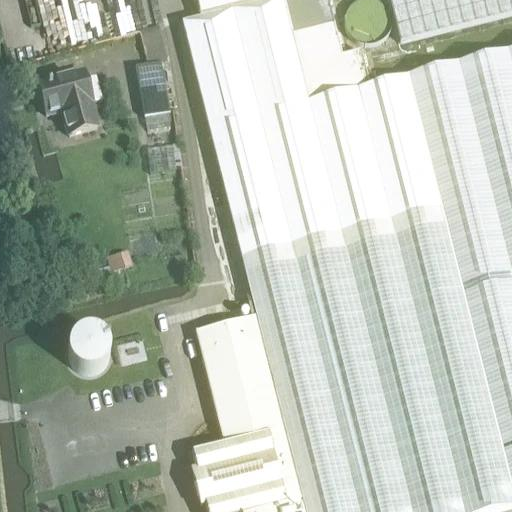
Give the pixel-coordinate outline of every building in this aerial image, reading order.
[(511,0),(195,0),(201,21),(181,26),(245,280),(250,301),(253,313),(255,321),(195,336),(216,418),(223,448),(192,456),(197,475),(193,476),(201,508),(205,507),(205,511),(500,511),(511,509),(511,53),(408,80),(368,90),(360,55),(342,59),(328,0),(387,0),(399,47),(511,18),(511,0)] [(369,3),(361,4),(355,8),(349,14),(347,21),(346,29),(349,36),(353,42),(360,46),(367,48),(375,46),(382,43),(387,37),(390,30),(390,22),(388,15),(383,9),(377,5),(369,3)] [(144,121),(171,115),(166,90),(174,89),(170,68),(162,70),(161,66),(168,63),(159,28),(140,34),(147,68),(134,71),(144,121)] [(37,85),(46,119),(62,115),(69,138),(98,130),(91,105),(102,103),(96,79),(85,82),(83,73),(37,85)] [(128,255),(108,261),(112,277),(133,272),(128,255)]
